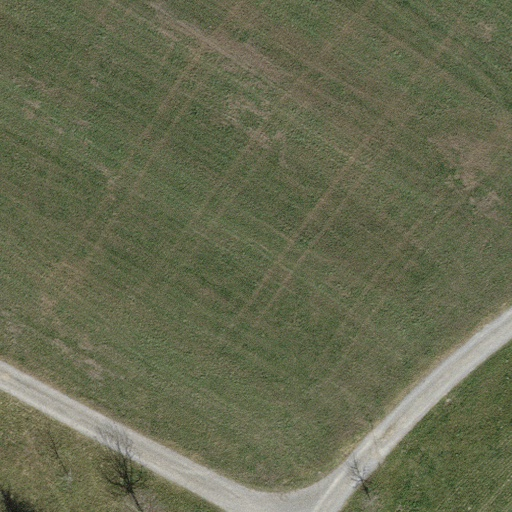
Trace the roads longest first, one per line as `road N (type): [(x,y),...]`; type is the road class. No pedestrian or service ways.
road 1 (track): [(257,511),(0,375)]
road 2 (track): [(323,511),(404,415),(511,322)]
